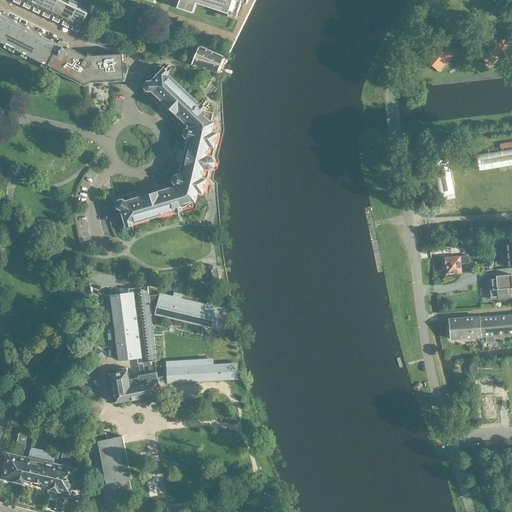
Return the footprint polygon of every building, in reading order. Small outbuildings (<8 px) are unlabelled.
[(33,0),(21,0),(19,4),(29,9),(33,0)] [(45,0),(33,0),(29,9),(39,13),(45,0)] [(57,0),(45,0),(39,13),(49,18),(57,0)] [(68,4),(59,0),(57,0),(49,18),(59,23),(68,4)] [(69,28),(80,4),(72,0),(69,0),(68,4),(59,23),(69,28)] [(248,0),(180,0),(178,8),(193,13),(197,3),(229,14),(228,16),(236,19),(237,16),(242,2),(247,4),(248,0)] [(79,32),(90,9),(80,4),(69,28),(79,32)] [(0,36),(9,19),(1,14),(0,15),(0,36)] [(9,19),(0,36),(0,41),(6,44),(4,47),(9,50),(21,25),(9,19)] [(34,31),(21,25),(9,50),(14,52),(16,49),(23,53),(34,31)] [(34,31),(23,53),(21,56),(26,58),(28,55),(36,59),(46,37),(34,31)] [(509,43),(495,31),(476,52),(490,65),(509,43)] [(46,37),(36,59),(43,63),(41,66),(46,68),(49,64),(54,53),(59,44),(58,43),(46,37)] [(457,50),(443,38),(424,60),(438,72),(457,50)] [(59,44),(54,53),(55,53),(63,57),(69,45),(66,43),(62,41),(60,40),(58,43),(59,44)] [(199,46),(192,65),(191,65),(218,73),(224,58),(222,57),(223,56),(199,46)] [(87,56),(68,47),(63,57),(55,53),(54,53),(48,66),(50,67),(50,69),(86,87),(92,83),(95,83),(102,82),(109,82),(116,81),(125,81),(129,68),(126,62),(123,62),(123,54),(92,55),(88,54),(87,56)] [(174,177),(173,180),(176,184),(176,186),(126,201),(123,199),(119,200),(117,204),(118,208),(122,209),(127,226),(133,224),(133,223),(176,210),(176,211),(183,209),(182,207),(183,203),(193,200),(196,201),(198,192),(204,193),(209,170),(214,167),(216,161),(212,156),(218,132),(213,131),(214,122),(211,121),(213,113),(204,111),(206,109),(201,104),(168,74),(169,73),(164,68),(152,81),(148,81),(145,84),(145,88),(148,91),(152,90),(190,127),(185,130),(184,134),(186,137),(188,138),(188,140),(192,141),(184,174),(180,173),(180,174),(178,174),(174,177)] [(479,170),(498,167),(511,164),(511,149),(477,155),(479,170)] [(441,196),(456,193),(450,171),(447,172),(447,175),(436,177),(441,196)] [(469,256),(445,257),(446,274),(462,273),(461,263),(469,262),(469,256)] [(207,270),(207,272),(208,281),(211,283),(216,282),(218,280),(217,272),(216,268),(214,266),(209,267),(207,270)] [(116,276),(89,269),(90,282),(108,287),(109,285),(113,287),(116,276)] [(494,279),(487,279),(488,290),(489,290),(489,298),(498,298),(498,299),(509,298),(508,295),(511,294),(511,288),(511,276),(511,274),(499,275),(496,276),(496,279),(494,279)] [(129,293),(112,295),(120,360),(137,358),(140,376),(139,376),(140,377),(139,378),(129,380),(127,370),(112,373),(113,376),(111,376),(116,402),(161,393),(159,382),(158,381),(168,380),(169,382),(237,378),(237,364),(213,365),(212,359),(168,362),(168,372),(169,375),(157,377),(157,373),(145,375),(142,363),(156,362),(151,311),(157,310),(156,313),(223,330),(226,320),(231,322),(233,311),(215,307),(217,302),(208,300),(206,305),(182,299),(183,294),(174,292),(173,297),(160,294),(160,295),(149,296),(148,287),(128,289),(129,293)] [(511,313),(480,317),(482,336),(511,334),(511,313)] [(480,317),(450,319),(451,339),(482,336),(480,317)] [(87,372),(90,374),(105,356),(96,348),(80,366),(87,372)] [(493,378),(474,379),(475,394),(494,393),(493,386),(493,378)] [(511,400),(482,403),(483,419),(511,416),(511,400)] [(18,432),(13,454),(6,452),(0,476),(0,478),(21,483),(27,457),(22,456),(27,434),(18,432)] [(123,436),(98,441),(98,443),(91,445),(100,487),(102,487),(105,501),(115,499),(116,502),(124,501),(123,497),(133,495),(129,479),(131,478),(123,436)] [(29,449),(27,457),(21,483),(22,483),(23,479),(30,481),(41,483),(48,485),(53,463),(55,455),(29,449)] [(53,463),(48,485),(47,489),(57,491),(69,494),(75,468),(68,466),(70,454),(61,452),(59,464),(53,463)]
